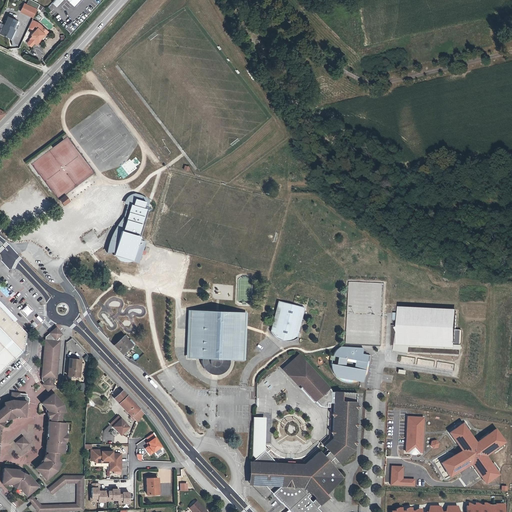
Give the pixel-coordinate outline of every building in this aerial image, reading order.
[(24,3),(20,11),(33,17),(36,9),(24,3)] [(0,32),(8,37),(12,28),(16,20),(8,16),(0,32)] [(36,45),(39,41),(38,41),(44,34),(43,33),(46,30),(38,23),(32,29),(34,31),(31,35),(32,36),(29,39),(36,45)] [(48,32),(46,30),(43,33),(44,34),(38,41),(39,41),(48,32)] [(94,210),(104,205),(102,200),(106,198),(103,193),(89,201),(94,210)] [(149,203),(145,200),(139,196),(133,195),(127,196),(126,201),(130,202),(129,205),(124,203),(118,224),(116,223),(107,253),(114,252),(114,256),(117,257),(118,258),(119,259),(120,261),(121,261),(124,262),(125,262),(127,261),(129,260),(138,263),(145,242),(138,240),(139,237),(140,237),(148,211),(143,209),(143,207),(147,208),(149,203)] [(81,228),(86,234),(91,231),(86,224),(81,228)] [(269,327),(268,331),(267,330),(269,334),(272,337),(276,339),(279,340),(287,340),(290,339),(294,338),(293,337),(294,333),(291,332),(296,313),(299,313),(300,308),(276,302),(274,308),(277,308),(272,328),(269,327)] [(27,305),(21,310),(27,316),(33,311),(27,305)] [(0,372),(23,351),(24,350),(26,333),(0,306),(0,372)] [(456,311),(400,308),(399,324),(399,327),(391,327),(391,345),(396,345),(396,348),(408,350),(408,351),(460,353),(461,328),(456,328),(456,311)] [(209,373),(212,374),(213,369),(217,369),(218,375),(221,374),(224,372),(226,370),(228,368),(229,365),(230,362),(229,358),(235,359),(235,354),(242,355),(244,318),(236,317),(236,313),(191,311),(189,357),(201,357),(201,360),(201,364),(202,366),(204,369),(206,371),(209,373)] [(46,389),(50,389),(54,385),(53,384),(54,383),(55,378),(56,378),(59,341),(58,340),(58,337),(61,334),(57,329),(54,329),(47,335),(46,340),(47,340),(44,377),(43,377),(42,382),(43,383),(42,385),(46,389)] [(122,353),(127,348),(126,347),(130,343),(124,336),(114,345),(122,353)] [(356,380),(361,380),(364,359),(367,359),(368,353),(360,352),(361,346),(338,346),(334,349),(332,351),(330,356),(335,357),(334,364),(328,363),(329,368),(331,372),(334,377),(356,380)] [(335,471),(334,471),(328,470),(328,468),(326,465),(329,462),(334,457),(339,463),(351,453),(351,449),(354,449),(355,445),(355,444),(356,443),(356,442),(356,441),(355,440),(355,427),(356,426),(357,425),(356,423),(356,422),(356,409),(357,408),(357,407),(357,406),(357,405),(356,404),(357,393),(330,391),(327,391),(327,390),(320,382),(294,354),(287,361),(295,369),(286,377),(287,378),(293,384),(295,383),(314,404),(315,405),(316,406),(317,406),(318,407),(319,407),(320,407),(321,407),(322,407),(323,407),(327,407),(327,403),(330,403),(334,403),(334,412),(333,413),(333,414),(332,415),(333,416),(333,417),(333,430),(332,431),(332,433),(332,434),(332,435),(332,436),(334,437),(325,446),(329,451),(323,456),(319,452),(302,467),(299,464),(297,466),(284,465),(282,463),(279,466),(265,450),(262,452),(264,419),(255,419),(253,455),(256,458),(252,462),(254,464),(256,467),(259,465),(265,471),(258,476),(259,479),(261,481),(263,483),(265,484),(268,485),(270,485),(273,485),(275,484),(277,482),(281,486),(273,493),(281,503),(281,502),(288,509),(290,511),(321,511),(317,507),(329,497),(325,493),(327,491),(325,488),(328,485),(328,483),(333,483),(334,483),(336,482),(338,481),(339,480),(340,478),(340,476),(339,474),(338,472),(337,471),(335,471)] [(78,376),(80,360),(69,359),(68,376),(78,376)] [(279,369),(286,377),(295,369),(287,361),(279,369)] [(132,414),(131,416),(136,421),(143,415),(144,414),(122,391),(116,397),(132,414)] [(0,424),(2,426),(3,423),(2,422),(4,420),(7,418),(8,419),(11,418),(10,415),(13,414),(14,415),(24,416),(25,414),(26,412),(27,404),(28,404),(28,403),(29,399),(26,399),(26,394),(12,393),(12,400),(11,400),(10,401),(4,403),(5,406),(0,409),(0,424)] [(41,403),(48,411),(49,411),(50,414),(47,415),(48,418),(50,418),(49,421),(48,421),(47,433),(48,433),(48,440),(49,440),(49,444),(46,444),(45,451),(47,451),(47,454),(45,454),(43,457),(47,459),(45,462),(43,461),(35,468),(45,479),(54,472),(53,471),(56,469),(59,463),(57,461),(58,452),(63,452),(64,442),(65,442),(66,434),(65,434),(66,423),(60,422),(61,413),(63,412),(61,405),(59,403),(60,402),(52,393),(51,395),(41,403)] [(120,434),(127,428),(128,427),(127,425),(125,427),(119,420),(121,419),(118,416),(110,423),(113,426),(114,427),(112,428),(117,434),(119,433),(120,434)] [(422,452),(423,417),(408,417),(406,451),(411,452),(411,454),(417,454),(417,452),(422,452)] [(482,477),(485,482),(496,474),(485,456),(503,443),(495,432),(490,435),(489,434),(476,443),(462,424),(449,433),(462,450),(441,463),(449,476),(471,463),(480,478),(482,477)] [(21,449),(28,443),(22,437),(16,442),(21,449)] [(90,449),(90,454),(93,454),(93,460),(95,462),(101,462),(101,461),(108,461),(108,462),(109,462),(109,470),(114,470),(121,470),(121,465),(119,465),(119,462),(121,462),(121,453),(111,453),(111,449),(90,449)] [(334,468),(329,462),(326,465),(328,468),(328,470),(334,471),(334,468)] [(249,482),(263,483),(261,481),(259,479),(258,476),(265,471),(259,465),(256,467),(254,464),(250,464),(249,482)] [(391,485),(414,486),(414,479),(402,479),(402,467),(392,466),(391,485)] [(37,485),(27,474),(27,475),(23,473),(22,473),(18,471),(18,469),(3,468),(2,483),(12,484),(12,486),(18,489),(19,487),(26,495),(35,488),(34,487),(37,485)] [(36,500),(32,503),(28,507),(32,511),(48,511),(84,511),(84,475),(63,475),(51,486),(47,489),(48,490),(52,494),(66,483),(76,483),(76,504),(41,505),(36,500)] [(147,494),(157,494),(156,489),(158,489),(158,478),(146,478),(147,494)] [(99,483),(92,483),(92,487),(91,487),(91,495),(91,498),(98,498),(98,501),(105,501),(105,500),(108,500),(108,499),(112,499),(113,499),(118,499),(118,501),(122,501),(122,502),(129,502),(129,492),(122,492),(122,494),(119,494),(119,492),(119,489),(112,489),(112,491),(108,491),(108,492),(105,492),(105,490),(98,490),(98,488),(99,488),(99,483)] [(333,486),(333,483),(328,483),(328,485),(325,488),(327,491),(333,486)] [(206,511),(196,501),(189,508),(192,511),(206,511)] [(466,506),(465,511),(503,511),(504,504),(495,504),(495,505),(489,505),(489,504),(486,503),(486,506),(484,506),(484,505),(480,505),(481,504),(478,503),(477,506),(475,506),(475,505),(472,505),(472,504),(469,503),(469,506),(466,506)]
